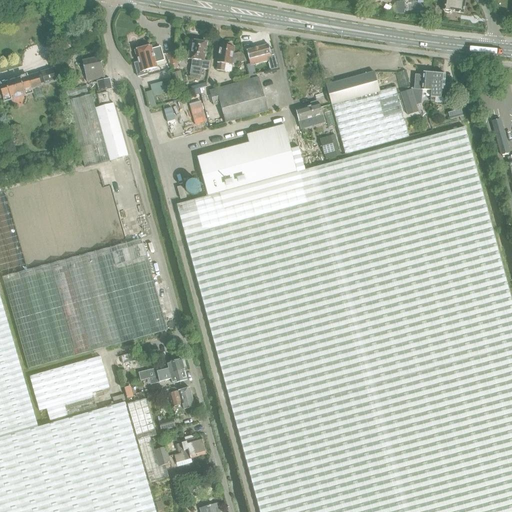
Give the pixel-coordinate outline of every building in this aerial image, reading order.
[(465,0),(444,0),(443,9),(444,13),(449,13),(451,11),(463,13),(465,0)] [(396,2),(396,14),(404,14),(404,2),(396,2)] [(207,43),(206,41),(204,40),(202,41),(200,42),(194,41),(192,53),(189,52),(188,59),(192,60),(190,74),(200,76),(201,69),(208,70),(210,62),(204,61),(207,43)] [(258,47),(247,51),(251,66),(262,62),(268,61),(270,60),(272,59),(270,53),(270,51),(268,44),(258,47)] [(233,47),(232,46),(231,45),(229,45),(227,47),(221,46),(218,70),(224,71),(225,64),(232,65),(232,64),(244,61),(242,52),(233,54),(234,48),(233,47)] [(164,60),(163,55),(161,47),(152,50),(151,46),(135,50),(139,63),(135,64),(138,76),(148,74),(147,70),(157,67),(156,62),(164,60)] [(175,52),(166,54),(166,55),(167,54),(170,65),(173,65),(177,63),(174,52),(175,52)] [(92,81),(92,80),(104,77),(101,58),(83,61),(87,82),(92,81)] [(251,64),(247,65),(250,77),(256,75),(253,65),(251,66),(251,64)] [(2,98),(3,97),(4,99),(5,103),(12,101),(25,97),(34,94),(35,98),(44,96),(41,84),(45,83),(46,85),(56,81),(53,69),(42,72),(42,74),(39,75),(39,73),(28,76),(27,73),(20,76),(20,77),(6,81),(5,78),(0,79),(0,87),(0,88),(0,92),(1,92),(3,96),(2,98)] [(180,71),(171,73),(174,84),(183,81),(180,71)] [(405,71),(396,73),(401,90),(410,88),(405,71)] [(431,91),(430,101),(435,101),(436,98),(443,98),(444,92),(448,93),(449,84),(445,84),(446,74),(444,74),(443,72),(440,71),(438,74),(433,73),(431,91)] [(380,91),(374,72),(326,86),(331,105),(380,91)] [(414,89),(400,93),(407,116),(418,112),(416,105),(420,104),(422,90),(431,91),(433,73),(424,72),(423,76),(416,75),(414,89)] [(268,110),(258,78),(210,91),(214,105),(220,103),(225,123),(268,110)] [(99,92),(111,90),(112,89),(110,79),(96,82),(99,92)] [(150,85),(152,91),(153,96),(165,93),(162,82),(150,85)] [(64,92),(66,98),(88,93),(86,86),(64,92)] [(331,105),(345,155),(409,137),(395,87),(380,91),(331,105)] [(146,93),(150,108),(156,106),(155,104),(154,99),(153,96),(152,91),(146,93)] [(110,102),(108,92),(97,94),(97,95),(98,98),(99,104),(110,102)] [(85,168),(128,155),(113,103),(95,108),(91,95),(67,101),(85,168)] [(310,106),(296,110),(299,121),(309,118),(311,123),(324,120),(319,104),(317,104),(317,102),(310,104),(310,106)] [(172,104),(165,105),(168,121),(175,120),(172,104)] [(330,111),(324,113),(329,128),(335,126),(330,111)] [(435,117),(428,119),(431,126),(437,124),(435,117)] [(510,153),(508,147),(501,120),(492,122),(501,155),(510,153)] [(197,157),(207,196),(305,170),(298,147),(290,149),(284,125),(246,135),(249,143),(197,157)] [(511,511),(511,305),(465,128),(305,170),(207,196),(176,205),(258,511),(511,511)] [(326,137),(320,139),(324,154),(326,160),(336,157),(335,151),(330,136),(326,137)] [(203,186),(203,184),(203,182),(201,179),(198,177),(194,176),(191,177),(189,177),(187,179),(185,182),(184,184),(184,185),(184,187),(185,190),(186,191),(187,193),(190,195),(192,195),(194,195),(197,195),(198,194),(200,193),(202,190),(203,188),(203,186)] [(183,186),(177,188),(180,199),(180,200),(186,198),(183,186)] [(3,278),(28,369),(167,331),(142,239),(3,278)] [(0,511),(155,511),(148,484),(168,478),(165,465),(170,464),(166,447),(154,450),(150,437),(157,435),(146,399),(125,405),(124,403),(38,428),(17,354),(0,294),(0,511)] [(155,356),(152,346),(135,351),(137,360),(155,356)] [(133,353),(121,356),(121,357),(123,365),(135,361),(133,353)] [(109,388),(100,357),(30,376),(39,411),(46,409),(50,422),(96,408),(92,392),(109,388)] [(150,371),(144,373),(146,379),(149,378),(149,379),(184,369),(182,360),(168,363),(169,368),(150,374),(150,371)] [(184,369),(149,379),(150,382),(151,385),(172,379),(173,383),(187,379),(184,369)] [(127,400),(134,398),(131,387),(124,388),(127,400)] [(194,407),(189,388),(179,391),(178,387),(168,389),(175,415),(184,412),(184,409),(194,407)] [(124,395),(112,398),(114,404),(125,401),(124,395)] [(175,427),(174,422),(160,425),(162,431),(175,427)] [(205,443),(204,440),(201,439),(201,438),(193,440),(192,436),(185,438),(186,442),(177,445),(180,454),(174,455),(176,463),(206,455),(203,445),(205,443)]
